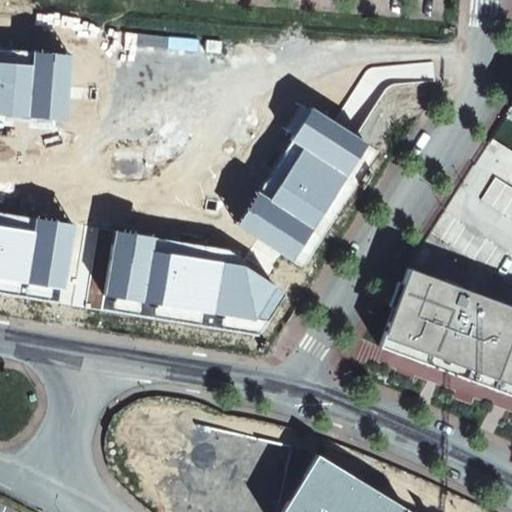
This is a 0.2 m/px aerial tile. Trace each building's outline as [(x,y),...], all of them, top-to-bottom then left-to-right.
[(70,54),(0,47),(0,112),(65,117),(70,54)] [(310,106),(233,223),(292,261),(368,143),(310,106)] [(409,262),(380,347),(511,395),(511,192),(493,181),(478,199),(458,189),(409,262)] [(75,224),(0,212),(0,279),(63,290),(75,224)] [(231,250),(113,230),(104,297),(266,320),(282,292),(231,250)] [(410,511),(314,452),(280,511),(410,511)]
